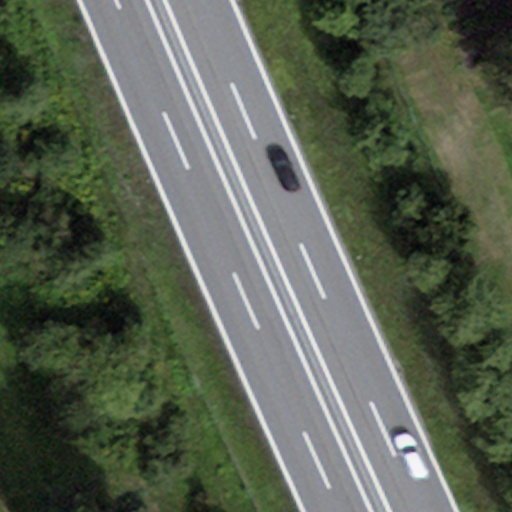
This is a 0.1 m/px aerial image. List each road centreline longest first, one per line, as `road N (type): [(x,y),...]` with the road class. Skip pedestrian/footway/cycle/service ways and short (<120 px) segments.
road 1 (trunk): [(420,511),(197,0)]
road 2 (trunk): [(118,0),(340,511)]
